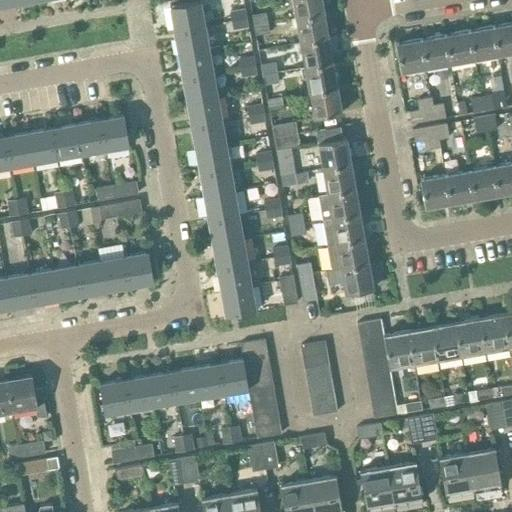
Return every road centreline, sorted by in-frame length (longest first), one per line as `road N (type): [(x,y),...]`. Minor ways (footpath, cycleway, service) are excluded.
road 1 (residential): [(0,83),(141,61),(185,312),(57,335)]
road 2 (residential): [(511,231),(422,244),(396,236),(357,13)]
road 3 (residential): [(83,511),(57,335)]
